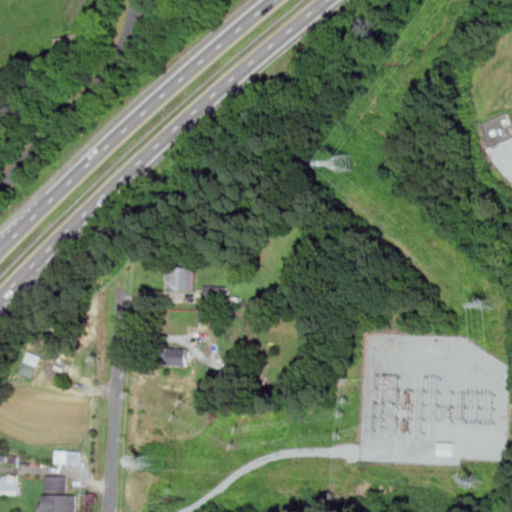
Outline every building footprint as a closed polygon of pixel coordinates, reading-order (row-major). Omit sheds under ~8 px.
[(58,39),(60,45),(79,39),(77,34),(58,39)] [(190,290),(167,289),(168,266),(191,267),(190,290)] [(240,303),(240,296),(229,296),(229,285),(206,285),(205,303),(240,303)] [(166,348),(169,349),(169,348),(188,349),(188,350),(191,350),(191,358),(188,358),(187,365),(168,364),(168,357),(165,357),(166,348)] [(38,367),(26,362),(31,352),(43,357),(38,367)] [(22,372),(26,362),(38,367),(34,377),(22,372)] [(439,443),(438,455),(453,456),(453,443),(439,443)] [(57,450),(80,451),(80,464),(56,463),(57,450)] [(0,494),(22,494),(22,474),(0,474),(0,494)] [(76,511),(40,511),(40,503),(43,503),(43,495),(46,495),(47,476),(67,476),(67,495),(77,495),(76,511)]
